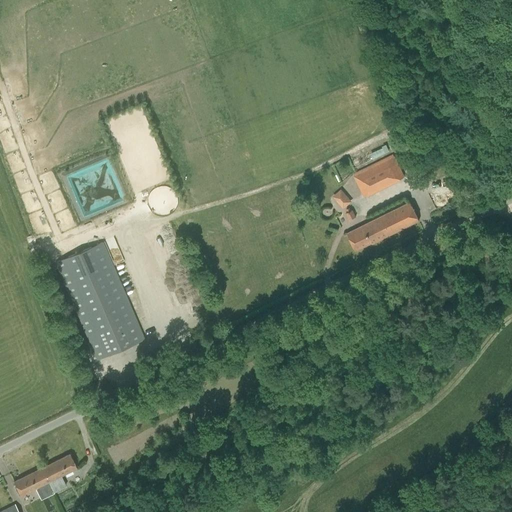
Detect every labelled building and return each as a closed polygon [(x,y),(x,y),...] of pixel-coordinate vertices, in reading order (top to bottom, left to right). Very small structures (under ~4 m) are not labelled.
[(375,156),(388,151),(385,144),(372,150),(375,156)] [(353,175),(364,196),(404,177),(393,155),(353,175)] [(340,188),(331,196),(343,208),(351,200),(340,188)] [(410,202),(347,233),(355,250),(371,242),(372,243),(419,220),(410,202)] [(55,262),(93,350),(97,359),(144,339),(140,330),(102,242),(55,262)] [(69,454),(41,468),(49,483),(50,483),(54,491),(65,486),(60,476),(76,468),(69,454)] [(13,482),(18,491),(20,496),(36,488),(37,489),(41,487),(46,496),(54,491),(50,483),(49,483),(41,468),(13,482)]
